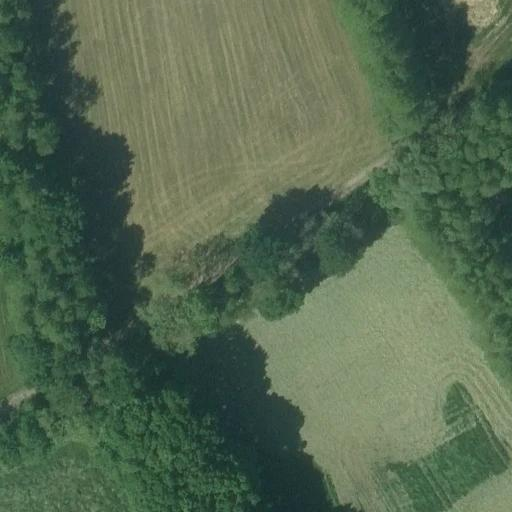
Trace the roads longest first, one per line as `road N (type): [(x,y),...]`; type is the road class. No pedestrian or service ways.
road 1 (track): [(0,419),(434,139)]
road 2 (track): [(434,139),(380,0)]
road 3 (track): [(511,262),(434,139)]
